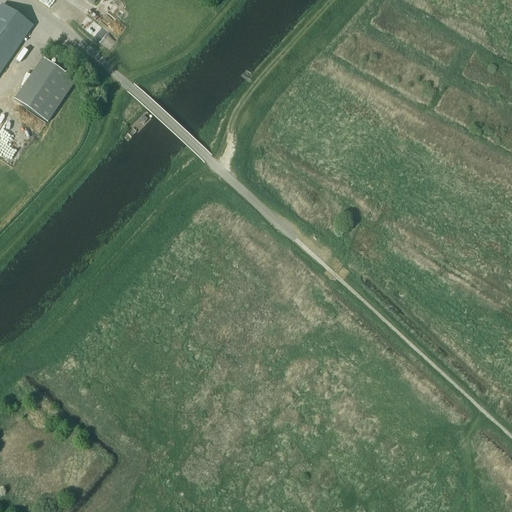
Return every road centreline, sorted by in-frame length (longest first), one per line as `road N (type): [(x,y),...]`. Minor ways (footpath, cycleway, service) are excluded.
road 1 (track): [(127,85),(96,152),(0,258)]
road 2 (track): [(221,171),(250,106),(340,0)]
road 3 (track): [(127,85),(181,55),(234,0)]
road 4 (unclassified): [(127,85),(25,0)]
